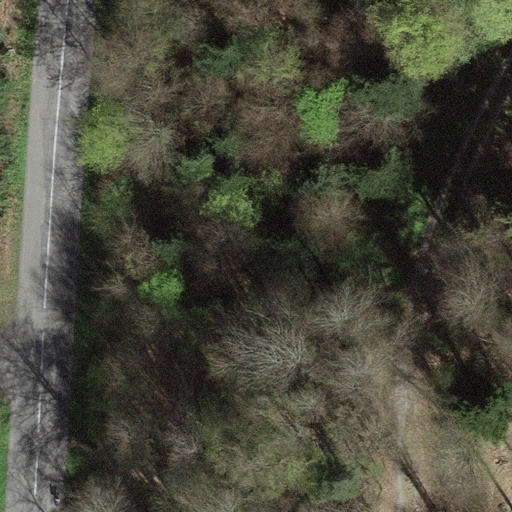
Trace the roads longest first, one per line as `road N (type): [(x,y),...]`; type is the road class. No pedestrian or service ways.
road 1 (tertiary): [(41,511),(93,0)]
road 2 (track): [(511,88),(425,260),(404,511)]
